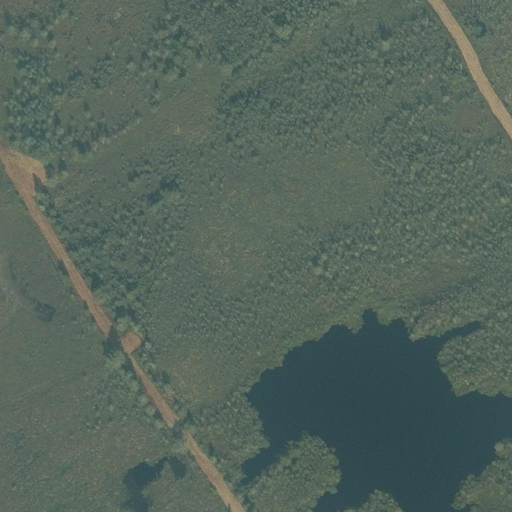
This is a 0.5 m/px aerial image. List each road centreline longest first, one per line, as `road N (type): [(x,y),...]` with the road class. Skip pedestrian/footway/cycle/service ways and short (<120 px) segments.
road 1 (track): [(239,511),(22,195),(0,135)]
road 2 (track): [(511,137),(430,0)]
